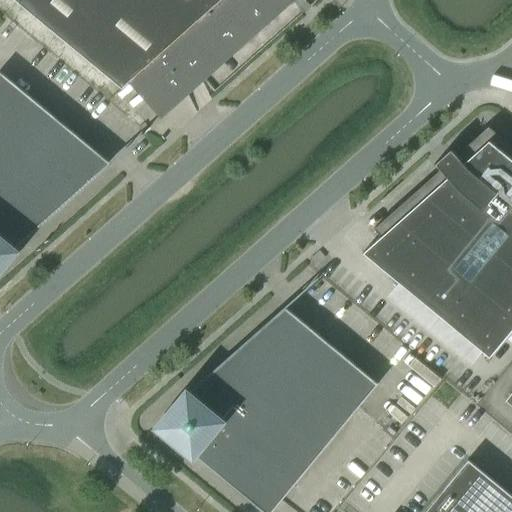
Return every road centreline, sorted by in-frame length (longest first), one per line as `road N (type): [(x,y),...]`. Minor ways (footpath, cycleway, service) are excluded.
road 1 (unclassified): [(67,425),(425,109),(439,82)]
road 2 (unclassified): [(369,17),(0,335)]
road 3 (unknown): [(0,76),(38,85),(166,189)]
road 4 (unclassified): [(165,511),(67,425)]
